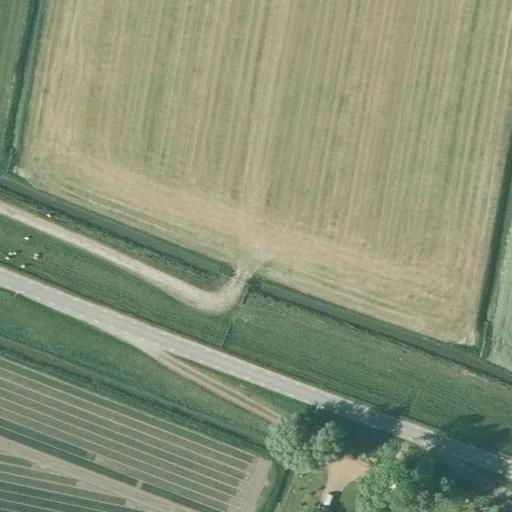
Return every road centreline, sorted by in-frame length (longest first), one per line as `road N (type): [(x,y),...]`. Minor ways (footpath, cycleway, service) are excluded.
road 1 (tertiary): [(511,473),(0,274)]
road 2 (track): [(250,272),(219,304),(0,211)]
